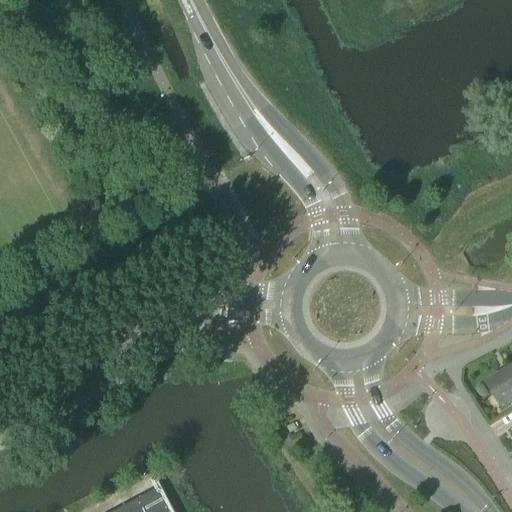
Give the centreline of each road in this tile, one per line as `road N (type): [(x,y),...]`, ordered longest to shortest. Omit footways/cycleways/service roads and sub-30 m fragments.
road 1 (secondary): [(355,250),(342,194),(233,77)]
road 2 (secondary): [(495,511),(388,419),(364,359)]
road 3 (secondary): [(233,77),(260,147),(315,203),(322,252)]
road 4 (secondary): [(333,363),(377,446),(462,511)]
road 5 (unclassified): [(0,397),(169,305)]
road 6 (residential): [(287,289),(201,287),(169,305)]
road 7 (residential): [(169,305),(287,323)]
